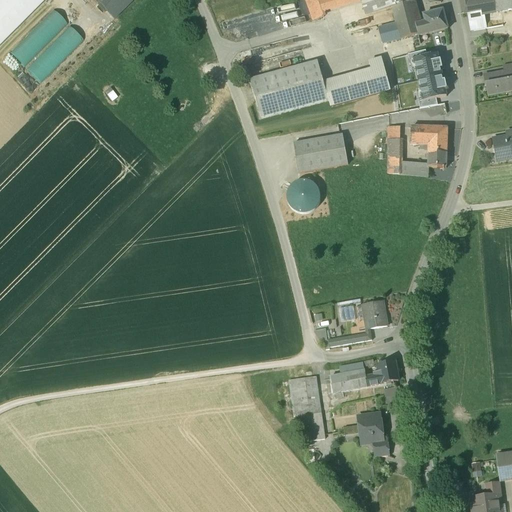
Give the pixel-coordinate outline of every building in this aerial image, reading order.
[(0,0),(0,45),(46,0),(45,0),(0,0)] [(90,0),(111,21),(131,0),(90,0)] [(306,0),(310,12),(320,8),(344,0),(306,0)] [(361,0),(366,16),(391,9),(392,12),(396,11),(399,23),(378,28),(382,45),(418,35),(416,26),(415,23),(412,13),(410,4),(409,0),(361,0)] [(511,0),(468,0),(469,3),(460,5),(462,15),(467,14),(481,12),(481,16),(511,10),(511,0)] [(54,14),(51,12),(9,54),(21,66),(76,13),(66,2),(54,14)] [(320,8),(310,12),(314,21),(324,18),(320,8)] [(442,12),(423,16),(425,24),(428,35),(447,30),(442,12)] [(481,12),(467,14),(469,26),(484,23),(481,16),(481,12)] [(484,23),(469,26),(470,32),(485,29),(484,23)] [(425,24),(416,26),(418,35),(422,34),(422,36),(428,35),(425,24)] [(32,62),(67,28),(65,26),(30,60),(32,62)] [(25,70),(38,83),(81,42),(68,28),(25,70)] [(425,51),(408,55),(410,61),(427,58),(425,51)] [(416,71),(418,81),(443,76),(438,55),(427,58),(410,61),(412,72),(416,71)] [(371,70),(323,82),(328,101),(330,107),(390,92),(381,59),(369,63),(371,70)] [(317,63),(250,81),(260,119),(328,101),(323,82),(317,63)] [(511,64),(502,67),(503,73),(511,71),(511,64)] [(511,71),(503,73),(487,76),(489,85),(486,85),(488,98),(510,94),(509,89),(508,83),(511,81),(511,71)] [(418,103),(423,102),(436,99),(447,97),(443,76),(418,81),(421,92),(416,93),(418,103)] [(418,103),(420,109),(437,106),(436,99),(423,102),(418,103)] [(400,128),(389,128),(388,141),(400,141),(400,128)] [(447,130),(410,129),(410,146),(419,146),(419,151),(428,151),(428,149),(446,150),(447,130)] [(340,136),(291,145),(296,174),(346,165),(340,136)] [(511,136),(509,137),(492,140),(496,163),(511,160),(511,136)] [(399,163),(400,141),(388,141),(387,168),(399,168),(399,163)] [(446,150),(428,149),(428,151),(428,157),(425,156),(425,160),(428,160),(428,166),(428,168),(430,168),(446,169),(446,150)] [(399,168),(399,176),(429,179),(430,168),(428,168),(428,166),(399,163),(399,168)] [(399,168),(387,168),(387,175),(399,176),(399,168)] [(314,181),(284,182),(285,212),(315,211),(314,181)] [(382,302),(363,306),(367,330),(387,327),(382,302)] [(329,348),(327,341),(326,330),(314,332),(325,351),(329,350),(329,348)] [(368,334),(343,338),(345,346),(369,341),(368,334)] [(343,338),(327,341),(329,348),(345,346),(343,338)] [(372,361),(361,363),(363,370),(374,368),(372,361)] [(394,362),(376,366),(377,372),(374,373),(375,376),(365,378),(367,388),(398,382),(394,362)] [(364,372),(330,378),(331,394),(367,388),(365,378),(364,372)] [(315,378),(288,381),(293,418),(299,417),(320,415),(315,378)] [(399,387),(383,391),(386,406),(402,403),(399,387)] [(320,415),(299,417),(303,443),(324,440),(320,415)] [(379,415),(358,418),(360,440),(372,438),(373,444),(383,443),(383,442),(379,415)] [(383,443),(373,444),(375,457),(388,455),(386,441),(383,442),(383,443)] [(511,454),(496,456),(500,483),(501,483),(501,482),(511,480),(511,454)] [(499,485),(486,486),(488,497),(498,496),(498,497),(500,497),(499,485)] [(488,497),(472,500),(473,511),(499,511),(498,497),(498,496),(488,497)]
